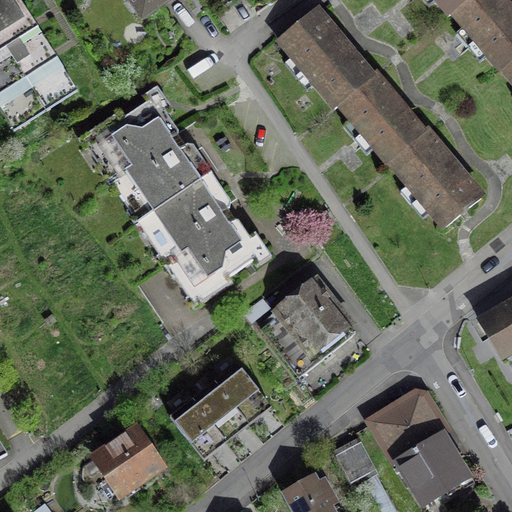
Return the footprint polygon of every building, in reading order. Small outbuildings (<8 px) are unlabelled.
[(0,0),(0,111),(13,132),(77,92),(53,54),(34,24),(19,0),(0,0)] [(166,0),(132,0),(143,16),(166,0)] [(451,12),(466,0),(436,0),(448,15),(451,12)] [(501,69),(511,59),(511,13),(501,0),(466,0),(451,12),(464,28),(465,27),(489,55),(488,57),(499,70),(501,69)] [(338,105),(371,77),(316,12),(279,43),(293,58),(294,57),(317,83),(314,85),(334,109),(338,105)] [(511,59),(501,69),(511,82),(511,59)] [(389,162),(423,133),(373,75),(371,77),(338,105),(351,120),(353,119),(377,146),(374,149),(387,163),(389,162)] [(151,214),(211,175),(192,147),(184,147),(177,137),(178,133),(155,99),(93,141),(132,199),(141,199),(151,214)] [(389,162),(431,212),(430,213),(444,229),(481,197),(425,131),(423,133),(389,162)] [(230,204),(211,175),(151,214),(163,231),(160,242),(198,298),(260,256),(237,221),(234,222),(227,211),(230,204)] [(354,333),(317,286),(260,330),(298,378),(354,333)] [(511,352),(511,302),(479,322),(501,359),(511,352)] [(236,365),(214,382),(249,426),(271,408),(236,365)] [(192,400),(226,443),(249,426),(214,382),(192,400)] [(415,396),(373,423),(423,506),(441,495),(443,501),(471,483),(442,436),(445,434),(423,398),(415,396)] [(192,400),(169,418),(204,462),(226,443),(192,400)] [(135,429),(93,458),(120,497),(162,469),(151,452),(156,448),(150,439),(144,442),(135,429)] [(376,470),(361,442),(335,456),(350,484),(376,470)] [(313,479),(286,494),(295,511),(330,511),(327,505),(333,502),(323,484),(317,488),(313,479)]
